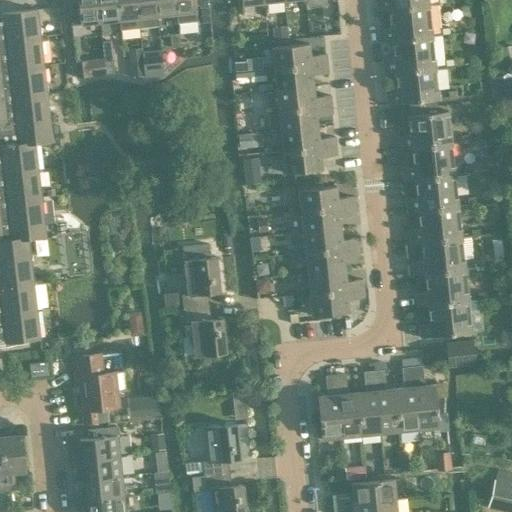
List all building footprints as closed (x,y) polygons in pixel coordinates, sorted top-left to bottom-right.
[(76,0),(79,14),(71,15),(72,32),(88,30),(87,24),(100,22),(97,0),(76,0)] [(97,0),(100,22),(118,20),(116,0),(97,0)] [(116,0),(118,20),(120,30),(139,28),(135,0),(116,0)] [(135,0),(139,28),(157,26),(157,16),(155,0),(135,0)] [(155,0),(157,16),(176,14),(174,0),(155,0)] [(174,0),(176,14),(177,23),(196,21),(196,12),(194,0),(174,0)] [(376,0),(378,12),(388,11),(428,6),(427,0),(376,0)] [(208,4),(199,5),(201,23),(210,22),(208,4)] [(381,43),(392,42),(392,41),(431,37),(428,6),(388,11),(390,29),(380,30),(381,43)] [(0,342),(39,337),(28,237),(45,235),(34,142),(52,140),(36,9),(1,13),(2,21),(0,21),(0,342)] [(286,26),(272,27),(273,41),(288,40),(286,26)] [(169,34),(171,48),(180,46),(178,33),(169,34)] [(385,74),(395,73),(434,68),(431,37),(392,41),(392,42),(393,60),(383,61),(385,74)] [(111,41),(93,43),(94,56),(112,54),(111,41)] [(271,47),(273,69),(327,63),(326,54),(309,56),(308,43),(271,47)] [(78,76),(88,75),(87,60),(76,61),(78,76)] [(142,62),(143,75),(156,73),(156,60),(142,62)] [(131,77),(143,75),(142,62),(129,63),(131,77)] [(273,69),(275,90),(313,85),(311,74),(328,72),(327,63),(273,69)] [(386,92),(388,105),(438,100),(434,68),(395,73),(397,91),(386,92)] [(263,80),(263,77),(263,71),(238,73),(238,74),(234,74),(235,81),(238,81),(263,80)] [(275,90),(278,110),(331,104),(330,95),(314,97),(313,85),(275,90)] [(245,106),(268,103),(266,91),(236,95),(238,113),(245,113),(245,106)] [(278,110),(280,130),(317,127),(316,116),(332,114),(331,104),(278,110)] [(400,150),(411,149),(411,147),(451,143),(448,112),(408,116),(410,135),(399,136),(400,150)] [(280,130),(282,151),(336,147),(334,137),(318,138),(317,127),(280,130)] [(403,181),(414,180),(414,179),(454,175),(451,143),(411,147),(411,149),(413,166),(402,167),(403,181)] [(320,157),(336,155),(336,147),(282,151),(284,173),(321,169),(320,157)] [(243,184),(256,183),(256,181),(263,180),(262,159),(246,160),(246,164),(248,164),(249,176),(247,176),(247,175),(243,175),(243,184)] [(407,213),(417,211),(417,210),(457,206),(454,175),(414,179),(414,180),(416,198),(405,199),(407,213)] [(298,190),(300,211),(354,205),(353,196),(336,198),(335,186),(298,190)] [(300,211),(303,233),(340,230),(338,217),(355,215),(354,205),(300,211)] [(410,244),(421,243),(420,242),(461,237),(457,206),(417,210),(417,211),(419,229),(408,230),(410,244)] [(172,226),(190,223),(188,211),(170,214),(172,226)] [(268,232),(266,219),(257,220),(259,233),(268,232)] [(303,233),(305,255),(358,248),(357,238),(341,240),(340,230),(303,233)] [(413,276),(424,275),(424,274),(464,269),(461,237),(420,242),(421,243),(422,261),(411,262),(413,276)] [(181,294),(183,309),(208,306),(207,293),(219,292),(215,257),(209,258),(207,244),(182,246),(187,294),(181,294)] [(305,255),(307,273),(344,270),(343,258),(359,256),(358,248),(305,255)] [(416,307),(427,306),(427,305),(467,301),(464,269),(424,274),(424,275),(425,293),(415,294),(416,307)] [(307,273),(309,295),(363,289),(362,279),(345,281),(344,270),(307,273)] [(364,298),(363,289),(309,295),(311,315),(349,312),(347,299),(364,298)] [(485,292),(477,293),(478,300),(486,299),(485,292)] [(471,333),(467,301),(427,305),(427,306),(429,324),(418,325),(419,338),(471,333)] [(210,319),(208,306),(183,309),(184,323),(190,322),(194,356),(225,352),(222,318),(210,319)] [(463,364),(461,347),(444,349),(446,365),(463,364)] [(80,385),(83,411),(85,410),(86,422),(84,423),(84,424),(107,421),(106,408),(118,407),(116,392),(125,391),(123,371),(101,374),(99,354),(73,357),(76,386),(80,385)] [(48,361),(28,364),(30,378),(49,376),(48,361)] [(411,367),(417,429),(437,427),(433,384),(424,385),(422,366),(411,367)] [(394,388),(398,431),(417,429),(411,367),(401,368),(403,387),(394,388)] [(373,371),(379,433),(398,431),(394,388),(385,389),(383,370),(373,371)] [(356,392),(361,435),(379,433),(373,371),(363,372),(365,391),(356,392)] [(335,375),(341,437),(361,435),(356,392),(347,393),(345,374),(335,375)] [(321,439),(341,437),(335,375),(325,376),(327,395),(317,396),(321,439)] [(180,384),(180,393),(193,392),(192,383),(180,384)] [(202,461),(203,475),(229,473),(228,460),(239,458),(236,424),(204,427),(208,461),(202,461)] [(76,454),(70,454),(71,461),(119,456),(116,426),(86,430),(87,438),(79,439),(80,455),(78,456),(76,454)] [(0,432),(0,443),(5,490),(15,489),(13,472),(25,471),(21,434),(10,435),(10,431),(0,432)] [(162,436),(151,438),(153,451),(164,449),(162,436)] [(435,453),(437,471),(451,469),(449,451),(435,453)] [(81,464),(83,480),(121,476),(119,456),(71,461),(72,467),(77,467),(79,464),(81,464)] [(230,486),(229,473),(203,475),(203,476),(191,477),(193,491),(211,489),(212,511),(245,511),(242,485),(230,486)] [(80,494),(75,495),(75,501),(123,496),(121,476),(83,480),(85,496),(83,496),(80,494)] [(332,495),(333,505),(394,498),(392,479),(350,483),(351,493),(332,495)] [(511,511),(511,486),(495,482),(488,506),(511,511)] [(125,511),(123,496),(75,501),(76,508),(82,507),(84,505),(86,505),(86,511),(125,511)] [(395,511),(394,498),(333,505),(333,511),(395,511)]
